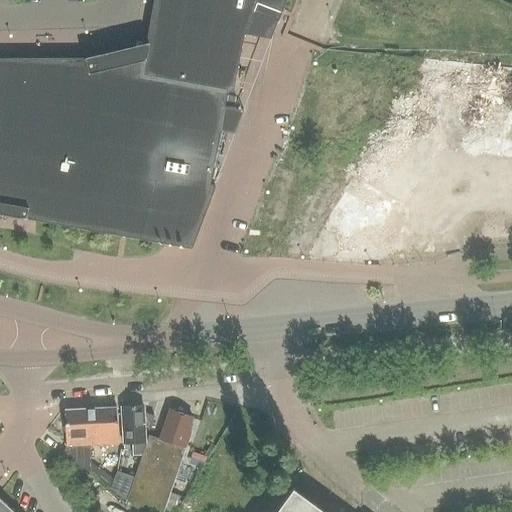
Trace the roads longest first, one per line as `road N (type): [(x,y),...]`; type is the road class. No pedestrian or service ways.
road 1 (residential): [(29,391),(275,368),(273,328)]
road 2 (tertiary): [(273,328),(511,305)]
road 3 (tertiary): [(131,343),(273,328)]
